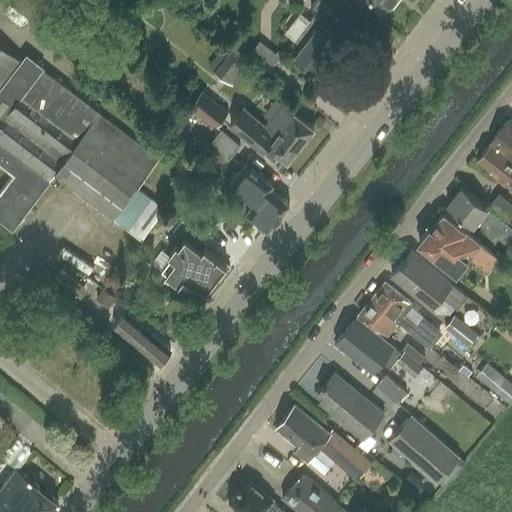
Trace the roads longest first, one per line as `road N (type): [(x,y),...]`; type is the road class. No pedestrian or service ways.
road 1 (tertiary): [(76,511),(481,0)]
road 2 (unclassified): [(185,511),(511,95)]
